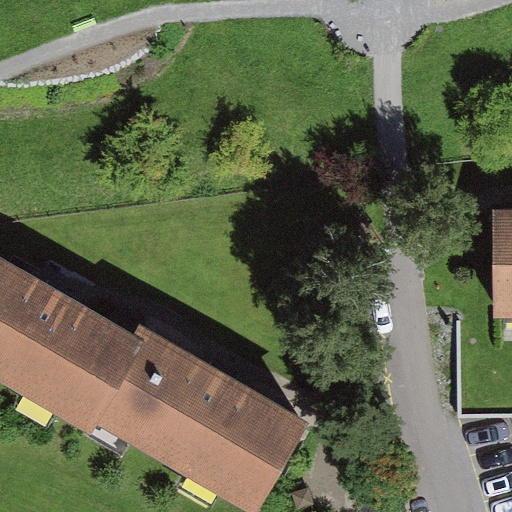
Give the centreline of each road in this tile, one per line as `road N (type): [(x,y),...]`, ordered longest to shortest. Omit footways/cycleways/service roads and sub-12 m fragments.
road 1 (motorway): [(0,157),(237,99),(511,53)]
road 2 (motorway): [(202,0),(0,45)]
